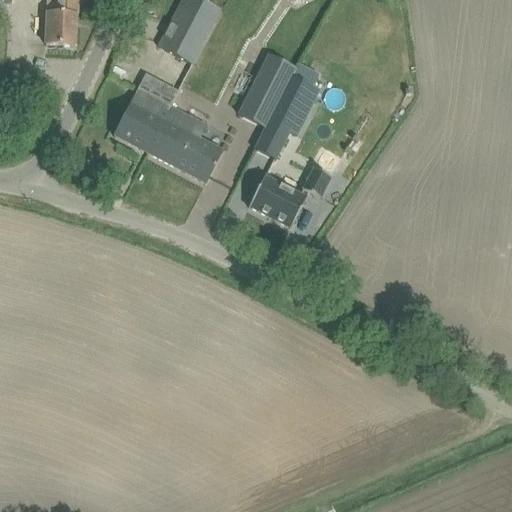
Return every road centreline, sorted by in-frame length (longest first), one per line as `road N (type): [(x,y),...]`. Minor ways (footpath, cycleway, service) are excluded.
road 1 (unclassified): [(511,409),(166,234),(46,195)]
road 2 (unclassified): [(46,195),(55,145),(115,0)]
